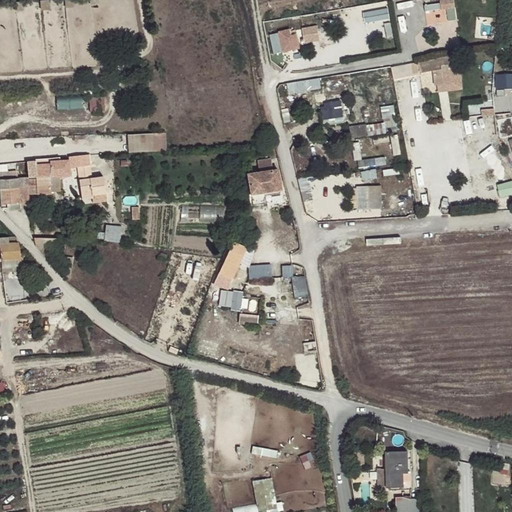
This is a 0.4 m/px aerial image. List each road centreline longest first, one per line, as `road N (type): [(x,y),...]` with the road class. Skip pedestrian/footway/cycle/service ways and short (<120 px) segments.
road 1 (unclassified): [(0,218),(124,337),(168,359),(335,403)]
road 2 (residential): [(402,57),(267,78),(305,237)]
road 3 (track): [(0,293),(33,511)]
road 4 (residential): [(511,224),(305,237)]
road 5 (unclassified): [(511,451),(335,403)]
road 6 (residential): [(305,237),(335,403)]
road 7 (track): [(0,372),(123,356),(159,370)]
